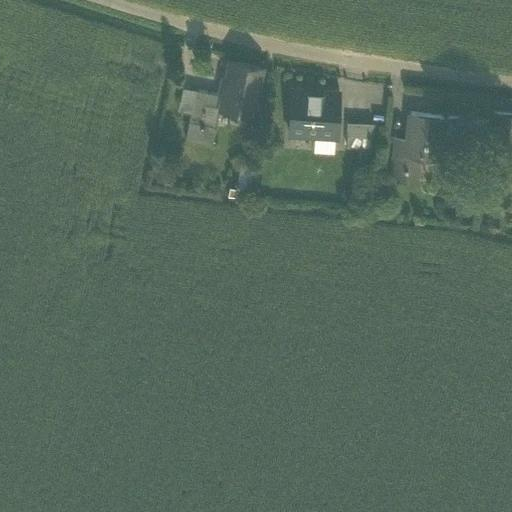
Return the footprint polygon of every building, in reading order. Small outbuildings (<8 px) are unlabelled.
[(220,106),(252,113),(261,68),(229,62),(222,95),(220,106)] [(176,116),(189,119),(195,89),(182,87),(176,116)] [(288,134),(337,137),(339,91),(291,87),(288,134)] [(222,95),(195,89),(189,119),(185,138),(212,144),(220,106),(222,95)] [(511,111),(492,110),(485,178),(499,178),(502,164),(511,164),(511,111)] [(420,156),(439,158),(444,115),(410,112),(407,137),(405,154),(420,156)] [(346,146),(371,148),(372,123),(347,122),(346,146)] [(390,178),(417,181),(420,156),(405,154),(407,137),(395,136),(390,178)]
